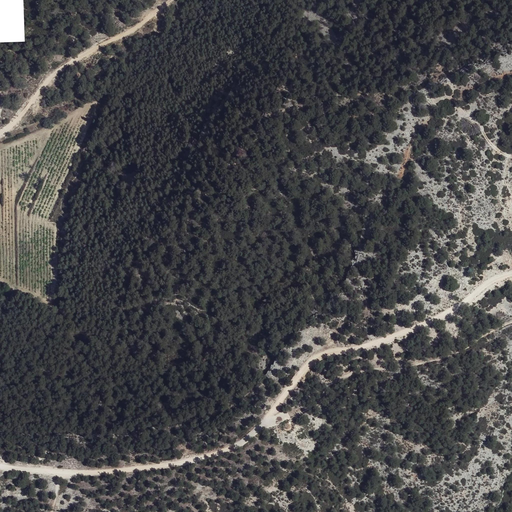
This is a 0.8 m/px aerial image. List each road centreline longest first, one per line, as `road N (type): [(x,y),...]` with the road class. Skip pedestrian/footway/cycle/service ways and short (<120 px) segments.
road 1 (track): [(511,273),(408,328),(315,357),(264,421)]
road 2 (track): [(264,421),(213,456),(121,470),(0,463)]
road 3 (track): [(170,0),(58,67),(0,133)]
